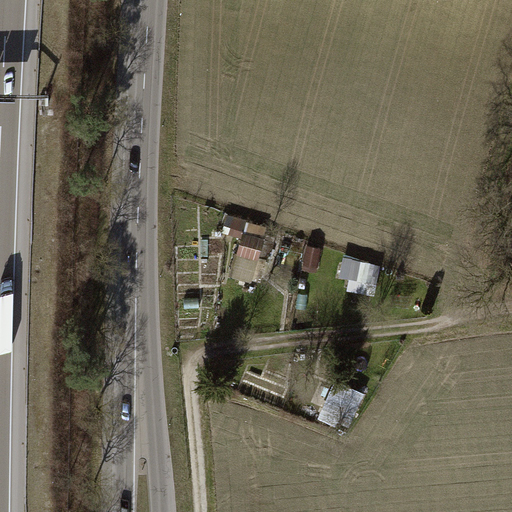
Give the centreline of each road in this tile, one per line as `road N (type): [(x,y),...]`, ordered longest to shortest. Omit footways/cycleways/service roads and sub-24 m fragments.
road 1 (secondary): [(139,511),(137,246),(150,0)]
road 2 (track): [(201,511),(190,378),(198,360),(217,349),(427,326)]
road 3 (track): [(511,49),(427,326)]
